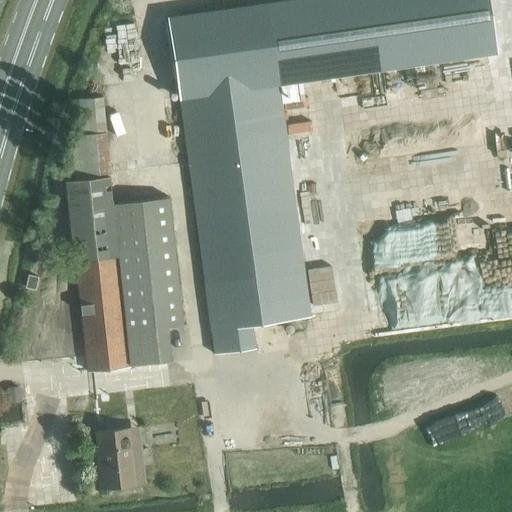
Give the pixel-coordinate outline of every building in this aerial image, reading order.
[(488,0),(284,0),(269,2),(280,84),(496,55),(488,0)] [(311,316),(280,84),(269,2),(168,16),(210,330),(225,328),(226,339),(248,337),(246,325),(311,316)] [(168,326),(183,325),(169,197),(112,202),(102,96),(78,98),(81,133),(71,135),(75,179),(66,180),(74,260),(76,260),(87,370),(129,366),(129,365),(172,360),(168,326)] [(178,101),(158,105),(160,115),(180,111),(178,101)] [(21,398),(20,396),(19,386),(8,388),(10,400),(3,400),(4,402),(10,401),(21,399),(27,399),(27,397),(21,398)] [(100,488),(138,483),(132,428),(95,432),(97,452),(96,452),(100,488)] [(331,468),(340,466),(337,452),(329,454),(331,468)]
